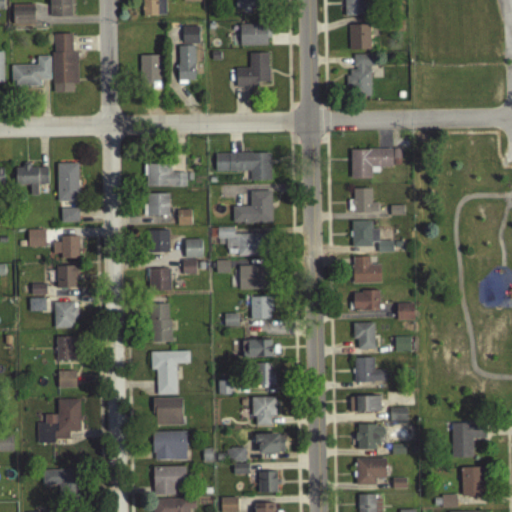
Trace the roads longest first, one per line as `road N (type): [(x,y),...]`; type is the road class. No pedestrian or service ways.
road 1 (residential): [(116,511),(103,0)]
road 2 (residential): [(316,511),(305,0)]
road 3 (residential): [(0,131),(511,122)]
